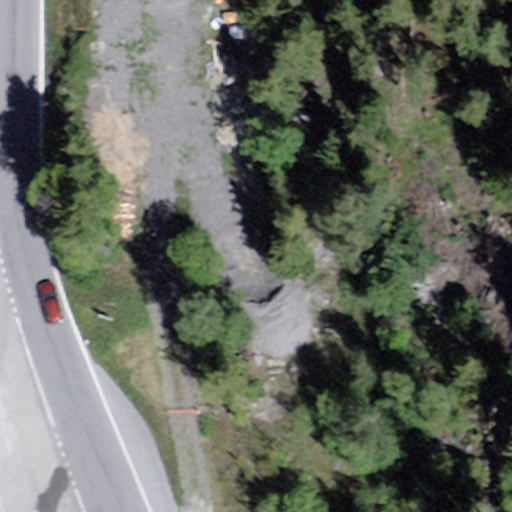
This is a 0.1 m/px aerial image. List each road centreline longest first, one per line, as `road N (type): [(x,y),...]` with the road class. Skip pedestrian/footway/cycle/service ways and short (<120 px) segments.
road 1 (tertiary): [(119,511),(42,309),(14,209),(5,126),(12,0)]
road 2 (track): [(203,10),(164,252),(189,460),(186,511)]
